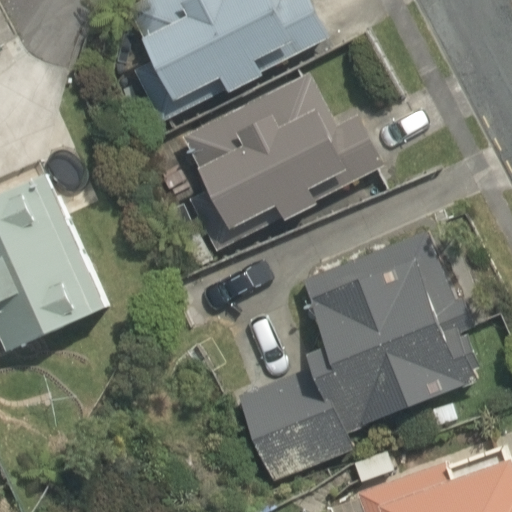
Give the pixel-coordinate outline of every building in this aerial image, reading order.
[(307,0),(183,0),(123,26),(150,91),(212,65),(220,84),(262,67),(253,47),(280,36),(287,52),(323,37),(307,0)] [(0,340),(103,302),(10,58),(0,61),(0,340)] [(229,119),(180,144),(220,222),(266,198),(279,223),(313,205),(297,173),(322,160),(334,183),(376,161),(357,125),(335,136),(300,68),(224,107),(229,119)] [(367,433),(361,417),(484,365),(470,331),(497,320),(448,207),(291,274),(322,347),(233,384),(272,474),(367,433)] [(511,511),(511,467),(490,416),(390,455),(385,441),(348,455),(357,478),(333,487),(342,511),(511,511)]
